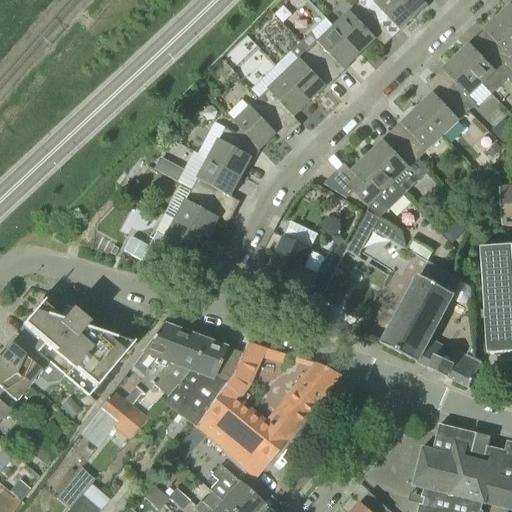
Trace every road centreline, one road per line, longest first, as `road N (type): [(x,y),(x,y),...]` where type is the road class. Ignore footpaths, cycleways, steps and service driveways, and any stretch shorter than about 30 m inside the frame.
road 1 (residential): [(212,313),(288,176),(478,0)]
road 2 (secondary): [(217,0),(0,204)]
road 3 (residential): [(0,278),(22,257),(38,258),(212,313)]
road 4 (residential): [(411,390),(212,313)]
road 5 (residential): [(313,511),(411,390)]
